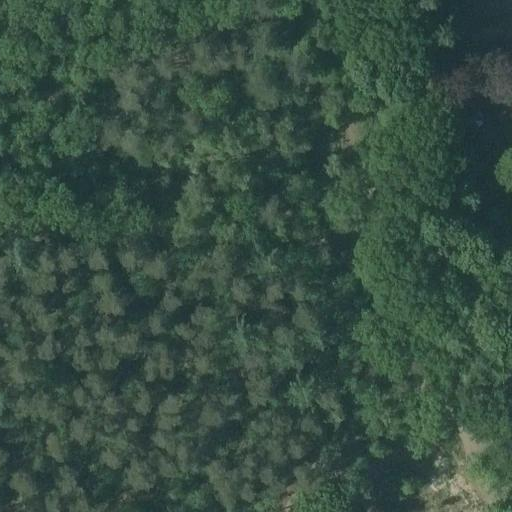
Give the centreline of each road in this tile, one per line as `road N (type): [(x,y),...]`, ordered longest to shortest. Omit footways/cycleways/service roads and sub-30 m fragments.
road 1 (track): [(355,220),(0,223)]
road 2 (track): [(355,220),(352,119),(331,0)]
road 3 (track): [(283,511),(302,474),(425,362)]
road 4 (track): [(505,511),(473,470),(475,445),(489,422),(425,362)]
road 5 (track): [(425,362),(352,266),(355,220)]
